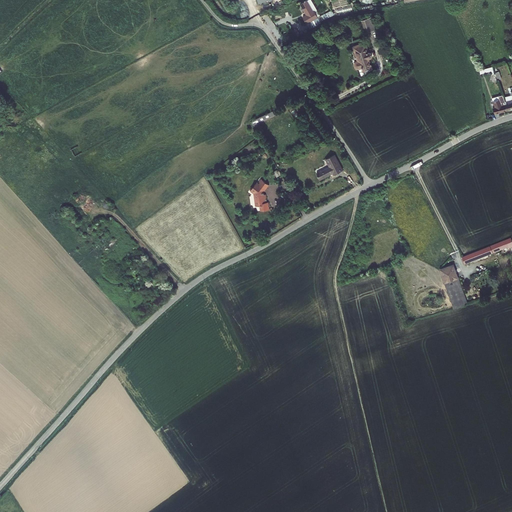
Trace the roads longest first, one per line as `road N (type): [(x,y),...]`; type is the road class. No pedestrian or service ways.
road 1 (residential): [(0,486),(185,289),(369,185)]
road 2 (track): [(358,191),(335,287),(386,511)]
road 3 (unclassified): [(201,0),(225,23),(265,29),(369,185)]
road 4 (residential): [(369,185),(511,117)]
